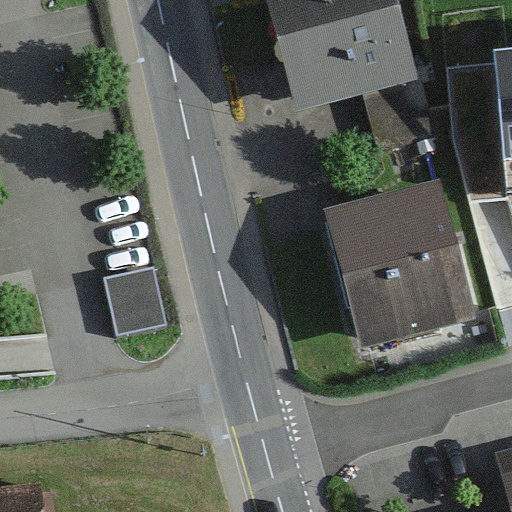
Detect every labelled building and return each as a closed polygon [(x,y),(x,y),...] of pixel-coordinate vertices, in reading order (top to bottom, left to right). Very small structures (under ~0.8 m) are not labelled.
[(400,0),(278,0),(316,123),(427,90),(400,0)] [(511,55),(494,57),(507,197),(511,196),(511,55)] [(444,205),(339,234),(374,360),(478,332),(444,205)] [(126,333),(174,319),(158,266),(110,280),(126,333)] [(57,511),(56,503),(0,511),(57,511)]
